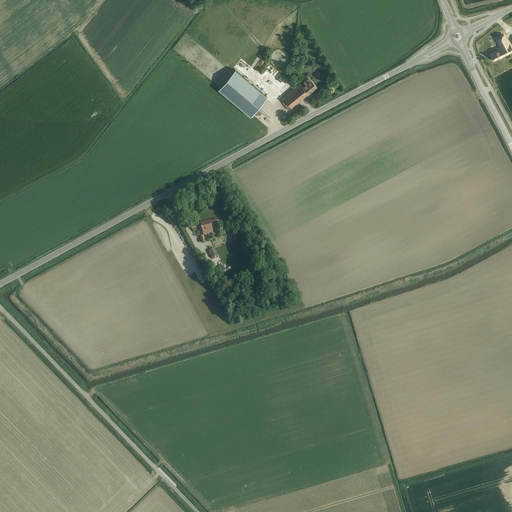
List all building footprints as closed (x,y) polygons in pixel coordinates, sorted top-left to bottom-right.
[(501,46),(508,42),(503,34),(496,38),(501,46)] [(499,52),(502,51),(501,49),(491,54),(494,60),(501,56),(499,52)] [(219,87),(219,88),(252,117),(258,110),(256,109),(267,96),(235,69),(232,72),(219,87)] [(302,87),(308,94),(317,87),(311,80),(308,82),(306,80),(303,82),(305,85),(302,87)] [(285,96),(280,99),(288,110),(308,94),(302,87),(300,84),(295,88),(285,96)] [(211,226),(218,224),(217,219),(192,225),(193,229),(201,227),(203,234),(212,231),(211,226)] [(214,249),(208,252),(212,258),(218,255),(214,249)]
